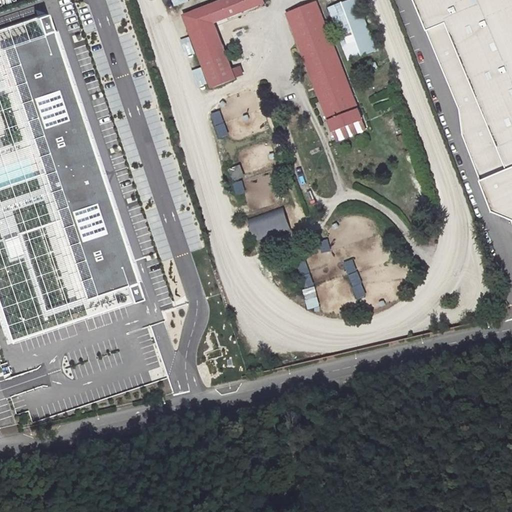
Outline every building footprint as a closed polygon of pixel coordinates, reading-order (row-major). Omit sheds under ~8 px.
[(263,0),(233,0),(186,16),(189,27),(226,14),(229,21),(266,8),(263,0)] [(332,130),(362,120),(320,0),(289,11),(332,130)] [(355,0),(352,0),(330,8),(347,57),(373,48),(355,0)] [(511,0),(413,0),(461,109),(465,135),(495,213),(511,219),(511,0)] [(140,299),(43,12),(0,26),(0,309),(10,339),(140,299)] [(198,53),(221,45),(214,26),(229,21),(226,14),(189,27),(192,34),(201,30),(205,40),(195,44),(198,53)] [(201,30),(192,34),(195,44),(205,40),(201,30)] [(221,45),(198,53),(208,82),(231,74),(221,45)] [(362,120),(332,130),(335,141),(366,131),(362,120)] [(281,208),(246,220),(253,242),(289,230),(281,208)] [(215,279),(189,288),(196,307),(221,298),(215,279)]
